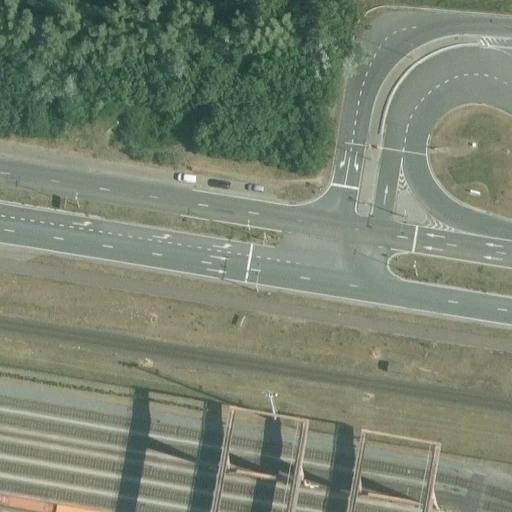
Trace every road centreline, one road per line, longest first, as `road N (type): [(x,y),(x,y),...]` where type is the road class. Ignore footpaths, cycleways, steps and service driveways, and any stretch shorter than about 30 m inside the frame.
road 1 (primary): [(336,234),(0,177)]
road 2 (primary): [(0,234),(328,285)]
road 3 (primary): [(369,292),(511,315)]
road 4 (primary): [(511,262),(381,241)]
